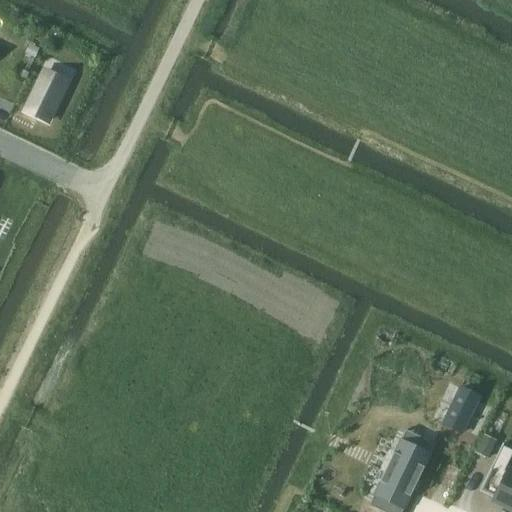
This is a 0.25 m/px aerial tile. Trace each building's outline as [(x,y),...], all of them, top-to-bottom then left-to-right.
[(14,72),(5,110),(16,113),(26,75),(14,72)] [(45,72),(26,111),(48,121),(66,83),(45,72)] [(460,388),(443,424),(461,433),(478,397),(460,388)] [(488,458),(497,440),(484,434),(475,452),(488,458)] [(401,441),(375,495),(390,502),(385,511),(402,511),(435,444),(421,438),(416,448),(401,441)] [(502,444),(479,492),(494,499),(493,501),(511,510),(511,471),(508,470),(507,472),(493,466),(504,444),(502,444)]
